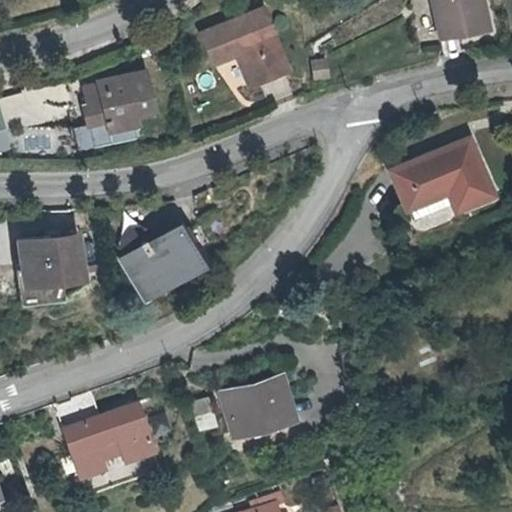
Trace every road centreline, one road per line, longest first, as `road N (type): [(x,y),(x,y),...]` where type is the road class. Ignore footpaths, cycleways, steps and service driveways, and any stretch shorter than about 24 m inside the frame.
road 1 (residential): [(344,110),(339,159),(242,292),(169,342),(0,400)]
road 2 (residential): [(344,110),(171,172),(85,188),(0,189)]
road 3 (residential): [(511,65),(344,110)]
road 4 (residential): [(0,58),(158,0)]
